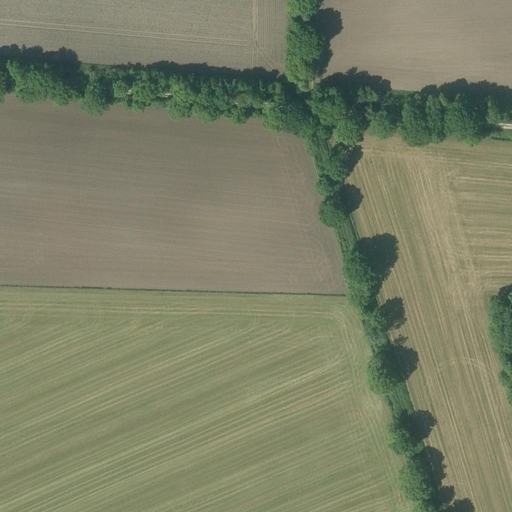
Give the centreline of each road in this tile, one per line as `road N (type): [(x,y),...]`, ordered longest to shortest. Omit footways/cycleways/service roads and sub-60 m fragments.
road 1 (track): [(301,107),(431,511)]
road 2 (track): [(0,80),(301,107)]
road 3 (track): [(301,107),(511,128)]
